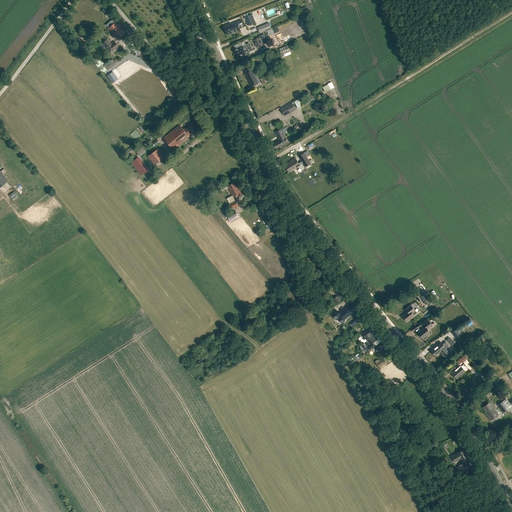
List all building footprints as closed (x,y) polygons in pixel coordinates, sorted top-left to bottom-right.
[(276,8),(268,11),(270,17),(278,14),(276,8)] [(255,22),(252,14),(244,17),(248,26),(255,22)] [(224,27),(227,35),(240,29),(236,22),(232,24),(231,23),(224,27)] [(119,29),(114,24),(108,29),(117,40),(124,34),(120,28),(119,29)] [(258,29),(260,32),(271,28),(269,24),(258,29)] [(253,40),(256,47),(267,42),(265,37),(264,37),(262,35),(259,37),(253,40)] [(118,46),(114,42),(112,44),(107,39),(103,43),(111,53),(118,46)] [(244,41),(233,45),(235,49),(234,49),(237,55),(238,54),(239,58),(245,55),(245,54),(249,52),(252,50),(249,43),(245,44),(244,41)] [(292,49),(290,44),(279,49),(281,54),(292,49)] [(245,71),(249,81),(257,77),(253,68),(245,71)] [(113,71),(107,76),(112,83),(118,79),(113,71)] [(280,108),(284,116),(295,109),(291,102),(280,108)] [(189,136),(188,135),(195,130),(190,124),(183,129),(180,125),(164,138),(173,150),(189,136)] [(273,143),(276,148),(283,145),(282,144),(288,142),(285,136),(283,132),(286,131),(284,127),(276,132),(279,139),(278,140),(278,141),(273,143)] [(158,149),(148,156),(154,165),(164,157),(158,149)] [(299,156),(305,167),(311,163),(304,153),(299,156)] [(300,166),(295,158),(291,161),(286,164),(286,165),(285,166),(289,172),(300,166)] [(0,187),(8,180),(0,170),(0,187)] [(234,184),(233,183),(227,186),(233,195),(240,191),(235,183),(234,184)] [(15,190),(11,194),(16,199),(20,195),(15,190)] [(235,200),(229,203),(232,209),(239,205),(235,200)] [(235,210),(226,215),(230,223),(239,218),(235,210)] [(336,291),(339,296),(335,299),(337,303),(342,299),(341,298),(348,293),(342,286),(336,291)] [(420,297),(425,304),(433,299),(428,291),(425,294),(420,297)] [(338,319),(342,323),(345,321),(344,320),(355,311),(350,304),(339,313),(336,309),(331,313),(336,320),(338,319)] [(402,316),(407,321),(414,315),(417,313),(411,305),(406,309),(408,312),(402,316)] [(425,327),(418,332),(422,338),(430,332),(427,328),(432,325),(429,320),(424,324),(425,327)] [(376,331),(372,325),(361,333),(366,339),(364,340),(366,342),(364,344),(366,347),(372,342),(370,340),(374,337),(371,334),(376,331)] [(451,332),(456,338),(465,332),(460,326),(451,332)] [(380,344),(375,347),(379,353),(380,353),(382,356),(387,352),(384,348),(388,346),(384,342),(381,345),(380,344)] [(435,355),(440,351),(445,356),(450,352),(441,342),(431,351),(435,355)] [(367,348),(370,351),(375,347),(372,343),(367,348)] [(376,363),(378,367),(386,362),(383,358),(376,363)] [(464,364),(461,366),(460,366),(452,373),(457,379),(465,371),(464,370),(467,367),(464,364)] [(498,405),(504,412),(509,409),(511,412),(511,411),(511,407),(506,399),(503,401),(498,405)] [(485,412),(491,421),(499,415),(490,402),(483,407),(486,412),(485,412)] [(463,450),(455,455),(451,457),(453,462),(460,457),(462,460),(467,457),(463,450)] [(462,464),(457,468),(462,475),(468,471),(462,464)]
